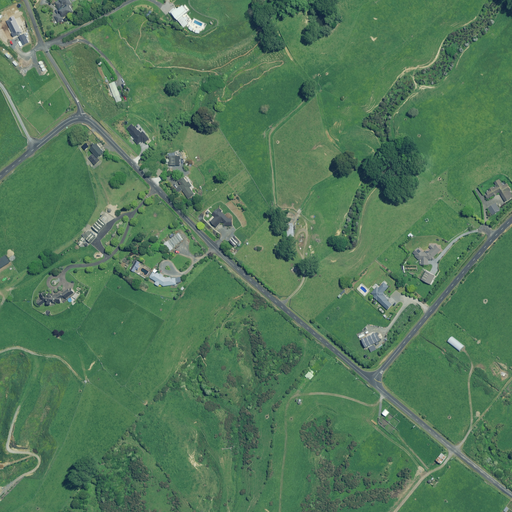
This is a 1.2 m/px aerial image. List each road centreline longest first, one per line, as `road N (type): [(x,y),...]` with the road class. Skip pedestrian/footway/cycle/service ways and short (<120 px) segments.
road 1 (unclassified): [(371,381),(212,247),(82,118)]
road 2 (unclassified): [(371,381),(511,219)]
road 3 (unclassified): [(511,495),(371,381)]
road 4 (unclassified): [(82,118),(25,0)]
